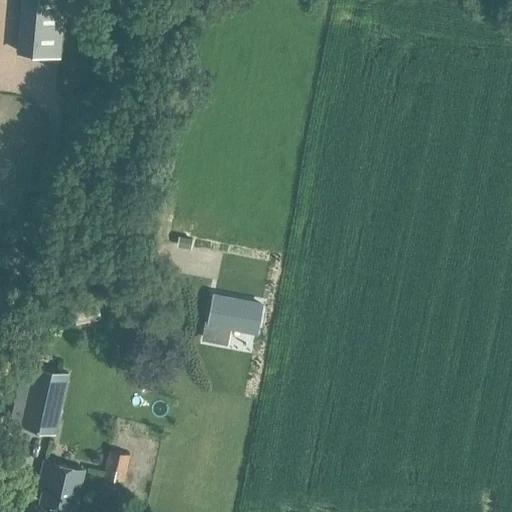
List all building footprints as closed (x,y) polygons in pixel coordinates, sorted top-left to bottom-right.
[(23,0),(19,52),(59,55),(63,0),(23,0)] [(237,349),(252,352),(258,324),(212,315),(207,343),(204,358),(222,362),(225,346),(232,348),(232,349),(237,350),(237,349)] [(56,434),(70,372),(34,365),(20,426),(56,434)] [(109,450),(104,476),(125,481),(130,454),(109,450)] [(40,501),(74,508),(83,470),(45,461),(41,477),(46,478),(40,501)]
